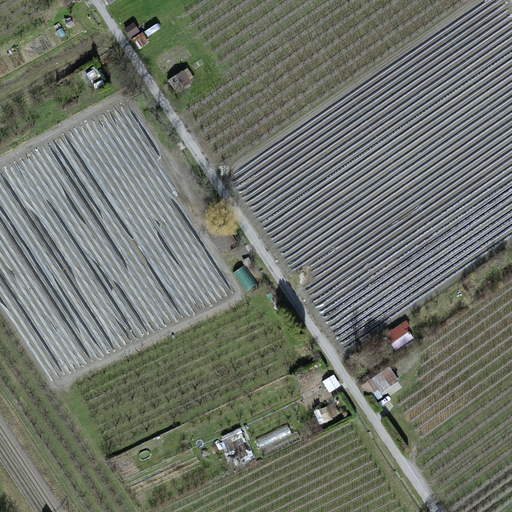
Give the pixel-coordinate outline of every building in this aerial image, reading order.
[(139,31),(133,23),(125,28),(130,36),(139,31)] [(149,41),(143,32),(133,40),(138,48),(149,41)] [(92,68),(93,70),(87,74),(91,79),(99,73),(94,67),(92,68)] [(187,69),(169,80),(176,90),(193,79),(187,69)] [(406,321),(386,334),(396,349),(413,338),(406,328),(410,326),(406,321)] [(393,369),(382,375),(388,386),(399,380),(393,369)] [(340,385),(334,375),(324,381),(330,391),(340,385)]
